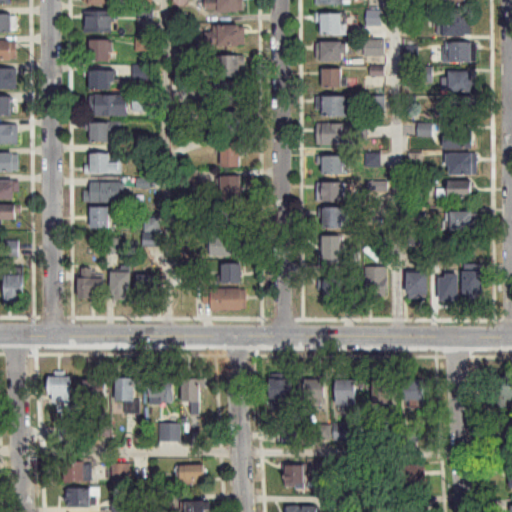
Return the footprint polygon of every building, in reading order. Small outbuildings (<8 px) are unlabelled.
[(244,0),(207,0),(207,12),(245,12),(244,0)] [(382,10),(368,10),(368,25),(382,25),(382,10)] [(85,33),(114,33),(114,11),(85,11),(85,33)] [(439,12),(439,36),(470,36),(470,12),(439,12)] [(17,14),(0,13),(0,31),(17,32),(17,14)] [(347,13),(322,13),(322,35),(347,35),(347,13)] [(246,47),(246,27),(206,27),(206,47),(246,47)] [(149,50),(149,39),(138,39),(138,50),(149,50)] [(365,39),(365,55),(386,55),(386,39),(365,39)] [(17,40),(0,40),(0,60),(17,61),(17,40)] [(113,63),(113,40),(91,40),(91,63),(113,63)] [(347,41),(317,41),(317,62),(347,62),(347,41)] [(474,42),(445,42),(445,63),(474,63),(474,42)] [(241,77),(241,56),(216,56),(216,77),(241,77)] [(134,81),(157,81),(157,67),(134,67),(134,81)] [(420,83),(434,83),(434,67),(420,67),(420,83)] [(0,89),(17,89),(17,69),(0,68),(0,89)] [(344,88),(344,69),(324,69),(324,88),(344,88)] [(91,91),(116,91),(116,71),(91,71),(91,91)] [(445,91),(476,91),(476,72),(445,72),(445,91)] [(241,88),(211,88),(211,104),(241,104),(241,88)] [(149,93),(133,93),(133,115),(149,115),(149,93)] [(13,97),(0,96),(0,117),(13,117),(13,97)] [(129,96),(91,96),(91,116),(128,117),(129,96)] [(323,118),(352,118),(352,96),(323,96),(323,118)] [(473,97),(449,97),(449,117),(473,117),(473,97)] [(217,133),(245,133),(245,114),(217,114),(217,133)] [(111,144),(111,137),(122,137),(122,123),(91,123),(91,144),(111,144)] [(317,146),(356,146),(356,123),(317,123),(317,146)] [(0,144),(19,145),(19,125),(0,125),(0,144)] [(448,149),(475,149),(475,127),(448,127),(448,149)] [(223,168),(242,168),(242,144),(223,144),(223,168)] [(0,171),(19,172),(19,152),(0,151),(0,171)] [(111,154),(89,154),(89,174),(123,174),(123,163),(111,163),(111,154)] [(449,154),(449,175),(478,175),(478,154),(449,154)] [(324,176),(347,176),(347,157),(324,157),(324,176)] [(223,201),(243,201),(243,177),(223,177),(223,201)] [(0,200),(19,200),(19,179),(0,179),(0,200)] [(474,199),(474,181),(449,181),(449,189),(438,189),(438,199),(474,199)] [(123,183),(86,183),(86,203),(123,203),(123,183)] [(318,202),(347,202),(347,183),(318,183),(318,202)] [(0,222),(16,222),(16,206),(0,205),(0,222)] [(92,208),(92,229),(111,229),(111,208),(92,208)] [(244,209),(221,209),(221,229),(244,229),(244,209)] [(346,209),(322,209),(322,229),(346,229),(346,209)] [(452,212),(452,231),(478,231),(478,212),(452,212)] [(160,246),(160,218),(145,218),(145,246),(160,246)] [(247,236),(212,236),(212,256),(247,256),(247,236)] [(342,237),(324,237),(324,263),(342,263),(342,237)] [(20,241),(5,241),(5,258),(20,258),(20,241)] [(195,274),(195,261),(182,261),(182,274),(195,274)] [(461,264),(439,264),(439,299),(461,299),(461,264)] [(224,284),(243,284),(243,265),(224,265),(224,284)] [(388,267),(367,267),(366,302),(388,303),(388,267)] [(80,299),(107,299),(107,278),(92,278),(92,270),(80,270),(80,299)] [(486,271),(465,271),(465,299),(486,299),(486,271)] [(133,272),(113,272),(113,300),(133,300),(133,272)] [(431,273),(410,273),(410,299),(431,299),(431,273)] [(25,275),(6,275),(6,305),(25,305),(25,275)] [(140,296),(160,296),(160,275),(140,275),(140,296)] [(344,278),(323,282),(327,302),(348,298),(344,278)] [(248,310),(248,290),(212,290),(212,310),(248,310)] [(511,400),(511,376),(499,376),(498,400),(511,400)] [(72,377),(51,377),(51,403),(72,403),(72,377)] [(118,379),(118,405),(127,405),(127,411),(138,411),(138,379),(118,379)] [(176,404),(176,379),(152,379),(152,404),(176,404)] [(184,403),(203,403),(203,379),(184,379),(184,403)] [(272,379),(272,406),(294,406),(294,379),(272,379)] [(306,403),(327,403),(327,380),(306,380),(306,403)] [(338,406),(357,406),(357,380),(338,380),(338,406)] [(109,388),(100,387),(100,381),(84,381),(84,414),(109,414),(109,388)] [(404,402),(426,402),(426,381),(404,381),(404,402)] [(377,382),(377,414),(391,414),(391,382),(377,382)] [(182,442),(182,423),(161,423),(161,442),(182,442)] [(361,441),(361,424),(335,424),(335,441),(361,441)] [(65,463),(65,482),(93,482),(93,463),(65,463)] [(129,478),(129,464),(114,464),(114,478),(129,478)] [(204,484),(204,465),(181,465),(181,484),(204,484)] [(306,465),(286,465),(286,488),(306,488),(306,465)] [(68,508),(92,508),(92,488),(68,488),(68,508)] [(207,511),(208,502),(187,502),(186,511),(207,511)]
